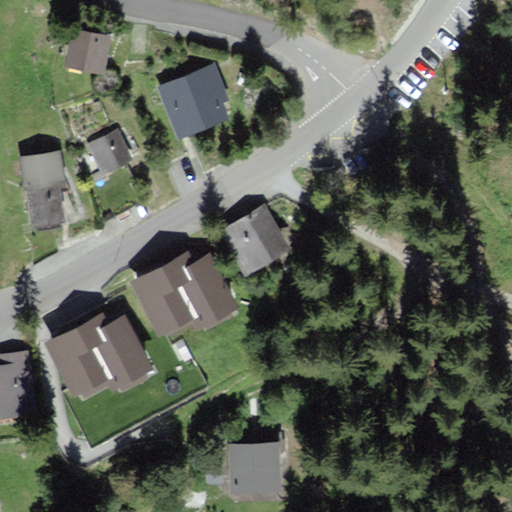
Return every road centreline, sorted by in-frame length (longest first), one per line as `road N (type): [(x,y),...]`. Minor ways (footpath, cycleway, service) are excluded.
road 1 (unclassified): [(0,318),(356,109)]
road 2 (unclassified): [(98,0),(264,38),(315,65),(356,109)]
road 3 (track): [(253,173),(419,267)]
road 4 (unclassified): [(356,109),(389,83),(441,0)]
